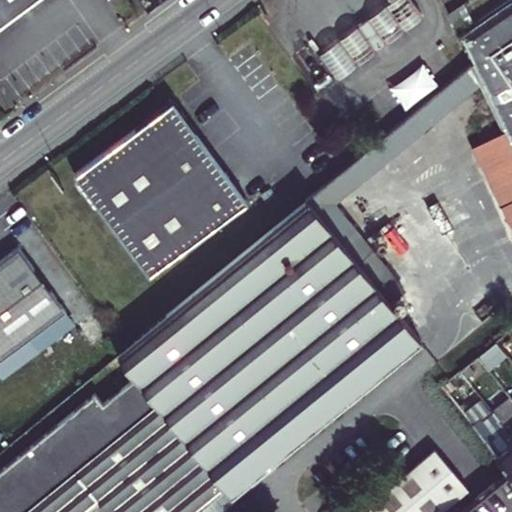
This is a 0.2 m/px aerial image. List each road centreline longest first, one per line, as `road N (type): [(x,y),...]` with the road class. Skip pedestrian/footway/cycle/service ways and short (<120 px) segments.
road 1 (unknown): [(283,511),(281,483),(301,459),(380,399),(398,397),(414,408),(464,480)]
road 2 (tertiary): [(0,162),(218,0)]
